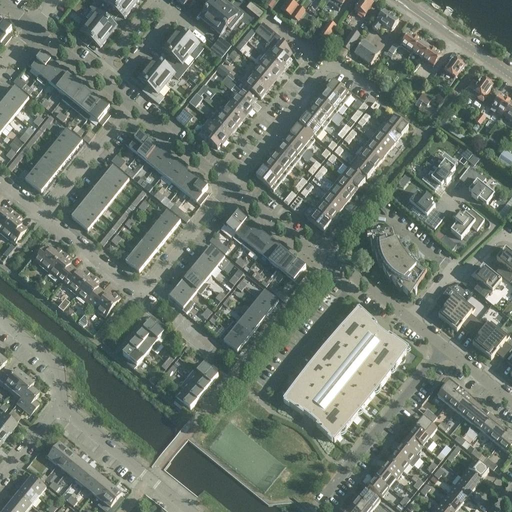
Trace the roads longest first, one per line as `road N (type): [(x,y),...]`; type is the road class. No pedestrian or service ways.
road 1 (residential): [(45,219),(146,294),(232,186)]
road 2 (residential): [(372,92),(343,71),(326,70),(232,186)]
road 3 (residential): [(335,486),(441,350)]
road 4 (residential): [(187,511),(62,405)]
road 5 (residential): [(360,279),(315,256),(232,186)]
road 6 (residential): [(45,219),(130,105)]
road 7 (residential): [(274,385),(360,279)]
road 8 (tertiary): [(511,77),(399,0)]
road 9 (residential): [(232,186),(130,105)]
